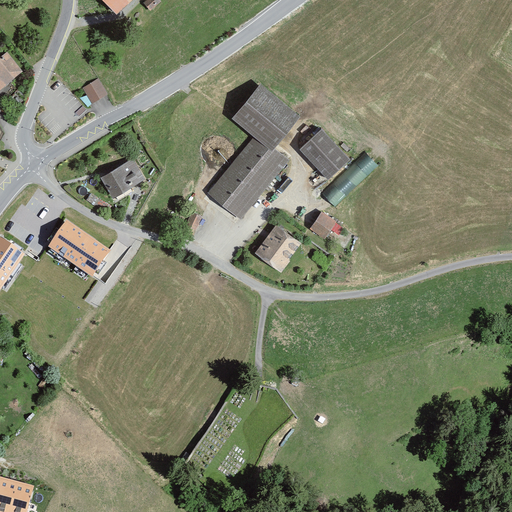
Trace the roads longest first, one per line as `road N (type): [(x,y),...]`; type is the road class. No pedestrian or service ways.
road 1 (unclassified): [(33,163),(96,217),(182,248),(265,294),(327,298),(511,255)]
road 2 (tertiary): [(33,163),(145,100),(293,0)]
road 3 (unclassified): [(68,0),(22,131),(33,163)]
